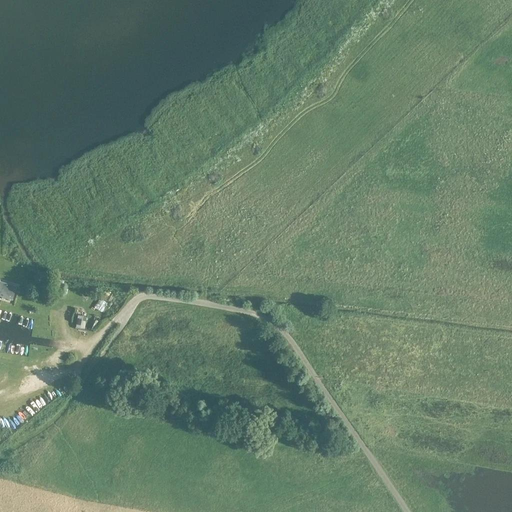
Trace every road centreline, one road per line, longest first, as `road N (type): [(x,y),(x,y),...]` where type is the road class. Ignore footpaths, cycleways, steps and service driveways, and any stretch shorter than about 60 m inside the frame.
road 1 (unclassified): [(124,314),(149,296),(272,322),(407,511)]
road 2 (track): [(0,459),(58,415),(124,314)]
road 3 (track): [(65,316),(68,334),(86,354),(73,369),(0,406)]
